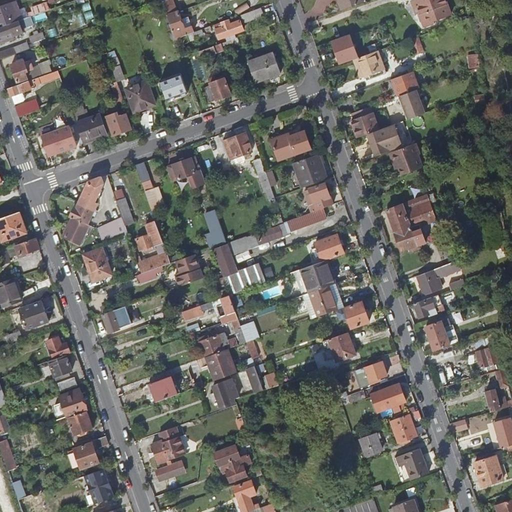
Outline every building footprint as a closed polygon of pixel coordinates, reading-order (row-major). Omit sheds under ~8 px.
[(177,12),(174,3),(182,1),(181,0),(164,0),(161,1),(166,16),(177,12)] [(363,2),(362,0),(338,0),(341,9),(363,2)] [(416,4),(426,0),(409,0),(419,27),(424,26),(416,4)] [(426,0),(416,4),(424,26),(435,22),(434,20),(450,14),(445,0),(426,0)] [(22,20),(18,10),(14,11),(11,3),(0,6),(0,20),(1,24),(3,23),(11,21),(12,24),(16,22),(22,20)] [(264,15),(261,8),(242,15),(244,22),(264,15)] [(18,27),(45,17),(44,12),(22,20),(16,22),(18,27)] [(193,32),(188,17),(181,19),(178,12),(177,12),(166,16),(175,39),(192,32),(193,32)] [(244,30),(240,21),(230,24),(229,19),(221,22),(223,27),(216,29),(219,39),(244,30)] [(0,40),(20,33),(18,27),(16,22),(12,24),(4,26),(0,27),(0,40)] [(204,36),(201,29),(193,32),(192,32),(195,39),(204,36)] [(355,51),(350,34),(332,40),(338,57),(355,51)] [(423,52),(418,37),(410,40),(415,54),(423,52)] [(241,46),(238,38),(225,42),(228,50),(241,46)] [(201,58),(223,50),(221,44),(199,52),(201,58)] [(0,60),(16,54),(13,48),(0,53),(0,60)] [(386,73),(378,51),(354,59),(360,76),(371,73),(372,78),(386,73)] [(281,73),(274,53),(248,63),(255,83),(281,73)] [(480,66),(478,53),(468,55),(469,67),(480,66)] [(33,69),(30,61),(25,63),(24,61),(11,65),(18,83),(28,79),(29,81),(32,80),(38,78),(41,77),(38,69),(28,72),(28,71),(33,69)] [(40,83),(60,77),(58,71),(41,77),(38,78),(40,83)] [(418,88),(412,71),(391,79),(397,96),(417,88),(418,88)] [(188,93),(180,73),(160,81),(167,100),(188,93)] [(231,95),(225,78),(216,81),(214,77),(209,79),(211,86),(204,88),(209,102),(231,95)] [(35,88),(32,80),(29,81),(9,89),(11,96),(22,93),(23,95),(31,92),(30,90),(35,88)] [(154,105),(146,81),(126,88),(136,116),(146,112),(145,108),(154,105)] [(125,103),(118,84),(112,86),(119,105),(125,103)] [(404,113),(424,106),(417,88),(397,96),(404,113)] [(484,102),(483,95),(475,96),(476,104),(484,102)] [(19,117),(39,110),(36,101),(15,108),(19,117)] [(378,128),(370,107),(352,113),(354,119),(351,121),(356,136),(378,128)] [(131,129),(126,114),(118,117),(109,120),(108,121),(113,136),(131,129)] [(106,136),(99,115),(76,123),(84,144),(106,136)] [(402,146),(394,125),(368,134),(371,142),(372,146),(375,155),(402,146)] [(77,146),(70,127),(42,137),(48,156),(77,146)] [(311,148),(305,131),(290,137),(289,134),(271,140),(278,160),(311,148)] [(252,152),(245,134),(223,142),(229,160),(252,152)] [(423,167),(419,154),(420,154),(416,143),(389,153),(393,163),(396,162),(398,167),(401,175),(423,167)] [(492,157),(488,148),(476,152),(480,162),(492,157)] [(328,179),(319,156),(304,161),(303,160),(293,163),(302,188),(328,179)] [(205,183),(199,166),(198,167),(194,157),(167,167),(173,182),(190,176),(193,187),(205,183)] [(266,173),(261,158),(253,161),(258,176),(266,173)] [(153,189),(144,162),(135,165),(145,192),(153,189)] [(280,195),(272,171),(266,173),(274,198),(280,195)] [(88,225),(95,210),(92,209),(104,184),(102,177),(87,182),(88,184),(77,208),(74,207),(70,217),(72,218),(63,236),(81,244),(89,225),(88,225)] [(329,192),(326,184),(310,189),(317,210),(333,204),(331,197),(328,197),(327,193),(329,192)] [(159,206),(154,191),(146,194),(151,209),(159,206)] [(420,226),(436,221),(427,196),(387,210),(401,251),(425,243),(420,226)] [(133,223),(124,198),(116,201),(122,218),(124,226),(133,223)] [(226,243),(214,209),(205,213),(212,234),(205,236),(210,249),(212,248),(226,243)] [(326,219),(323,209),(290,221),(294,230),(326,219)] [(27,233),(19,212),(0,218),(0,237),(1,242),(27,233)] [(124,226),(122,218),(97,226),(103,243),(127,233),(124,226)] [(169,264),(155,222),(146,225),(149,235),(135,240),(139,249),(144,247),(146,252),(156,249),(158,256),(140,262),(139,257),(136,258),(141,274),(154,269),(169,264)] [(231,256),(288,235),(284,224),(227,244),(231,256)] [(344,253),(338,234),(316,242),(322,261),(344,253)] [(18,255),(39,248),(35,238),(15,245),(18,255)] [(509,248),(508,241),(500,244),(503,250),(509,248)] [(227,244),(227,243),(226,243),(212,248),(221,272),(227,290),(229,296),(266,283),(259,265),(238,273),(231,256),(227,244)] [(114,273),(104,248),(86,254),(92,271),(94,270),(97,279),(114,273)] [(0,265),(9,262),(4,249),(0,250),(0,265)] [(202,279),(195,255),(177,261),(181,275),(175,277),(179,287),(202,279)] [(331,286),(325,269),(329,268),(327,260),(301,270),(309,293),(328,286),(331,286)] [(440,287),(436,279),(460,270),(457,261),(418,276),(424,294),(439,289),(440,287)] [(335,284),(329,268),(325,269),(331,286),(335,284)] [(157,277),(154,269),(141,274),(136,276),(139,284),(157,277)] [(21,300),(13,278),(0,282),(0,299),(3,307),(21,300)] [(464,285),(462,279),(449,284),(451,290),(464,285)] [(343,308),(335,284),(331,286),(328,286),(337,310),(343,308)] [(337,310),(328,286),(309,293),(317,317),(337,310)] [(229,296),(227,290),(215,294),(217,300),(229,296)] [(444,310),(439,295),(414,303),(420,318),(429,314),(430,316),(444,310)] [(190,316),(217,307),(223,325),(232,321),(238,319),(229,296),(217,300),(188,311),(190,316)] [(49,321),(41,301),(19,309),(26,329),(49,321)] [(370,322),(363,302),(337,312),(340,321),(348,319),(352,328),(370,322)] [(124,326),(120,315),(115,317),(113,311),(103,315),(109,333),(120,329),(119,328),(124,326)] [(246,343),(238,319),(232,321),(240,345),(246,343)] [(457,341),(451,324),(448,325),(446,319),(426,327),(434,350),(449,345),(449,344),(457,341)] [(22,339),(19,332),(7,336),(10,343),(22,339)] [(356,355),(348,333),(329,339),(337,362),(356,355)] [(497,342),(494,333),(481,337),(483,343),(489,341),(490,344),(497,342)] [(224,351),(219,336),(209,339),(208,336),(198,340),(204,358),(208,356),(224,351)] [(61,345),(58,337),(47,341),(53,358),(70,352),(67,343),(61,345)] [(238,346),(235,339),(226,342),(229,349),(238,346)] [(498,364),(494,348),(476,352),(480,368),(485,367),(486,371),(495,368),(496,371),(503,369),(502,363),(498,364)] [(235,373),(227,350),(224,351),(208,356),(213,371),(211,372),(214,381),(235,373)] [(72,370),(66,355),(48,361),(55,380),(69,375),(67,371),(72,370)] [(387,376),(382,361),(364,367),(369,382),(387,376)] [(263,391),(254,367),(246,370),(255,394),(263,391)] [(508,386),(503,369),(496,371),(493,372),(497,389),(508,386)] [(277,387),(273,374),(265,377),(269,389),(277,387)] [(177,394),(171,376),(150,384),(157,401),(177,394)] [(77,385),(74,377),(57,383),(60,391),(77,385)] [(229,393),(227,393),(223,383),(212,386),(220,408),(231,405),(229,399),(231,398),(229,393)] [(406,401),(399,384),(371,394),(378,411),(391,406),(394,413),(401,410),(398,404),(402,402),(406,401)] [(86,409),(79,389),(59,396),(66,416),(86,409)] [(511,406),(511,400),(505,402),(504,397),(498,399),(495,389),(486,392),(491,412),(511,406)] [(342,405),(359,399),(356,393),(340,399),(342,405)] [(92,428),(85,411),(68,417),(74,435),(92,428)] [(417,436),(409,414),(391,420),(398,442),(417,436)] [(0,432),(9,429),(4,415),(0,416),(0,432)] [(511,444),(511,423),(510,418),(502,420),(504,428),(497,431),(502,448),(507,446),(511,444)] [(467,428),(465,419),(450,424),(453,432),(467,428)] [(185,453),(175,427),(159,433),(162,440),(151,444),(158,463),(185,453)] [(381,450),(375,434),(360,439),(365,455),(381,450)] [(99,462),(94,448),(108,443),(105,435),(91,440),(91,442),(73,448),(81,469),(99,462)] [(9,438),(0,440),(0,442),(9,469),(18,466),(9,438)] [(246,475),(243,466),(250,463),(247,455),(239,458),(235,445),(214,453),(218,466),(220,465),(223,472),(226,471),(230,481),(246,475)] [(428,473),(419,448),(395,457),(398,466),(405,464),(411,479),(428,473)] [(502,479),(495,456),(475,463),(482,486),(502,479)] [(174,474),(170,465),(155,470),(158,480),(174,474)] [(114,496),(103,468),(84,475),(94,503),(114,496)] [(262,474),(260,468),(252,471),(254,477),(262,474)] [(94,503),(84,475),(77,478),(87,506),(94,503)] [(254,506),(250,496),(255,494),(251,480),(233,487),(237,497),(233,499),(237,511),(246,511),(258,508),(257,505),(254,506)] [(381,492),(379,485),(370,488),(372,496),(381,492)] [(38,511),(32,494),(18,500),(21,511),(38,511)] [(511,511),(511,499),(496,505),(498,511),(511,511)] [(418,511),(414,501),(394,509),(395,511),(418,511)] [(276,511),(273,503),(262,506),(264,511),(276,511)]
